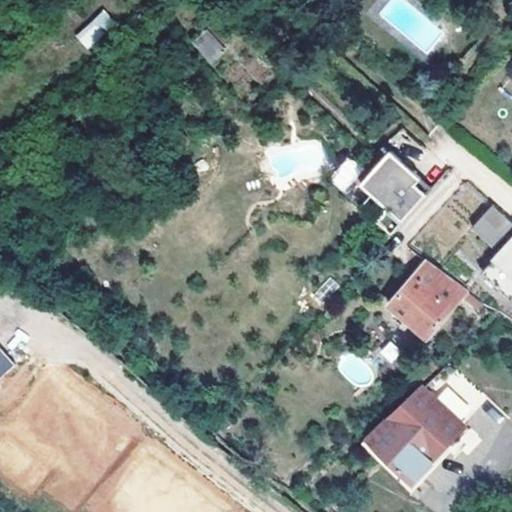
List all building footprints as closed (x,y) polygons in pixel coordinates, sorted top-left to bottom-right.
[(106,11),(74,32),(85,47),(116,26),(106,11)] [(198,32),(217,53),(227,44),(208,22),(198,32)] [(353,185),(358,190),(389,156),(385,152),(368,168),(353,185)] [(365,183),(358,190),(381,211),(376,216),(381,219),(394,231),(433,188),(394,152),(389,156),(365,183)] [(345,192),(364,169),(349,156),(330,179),(345,192)] [(476,226),(495,244),(511,226),(511,219),(495,204),(476,226)] [(511,238),(481,272),(510,300),(511,298),(511,238)] [(395,305),(430,337),(468,295),(432,263),(395,305)] [(0,350),(0,380),(15,368),(0,350)] [(417,391),(380,426),(424,469),(465,428),(463,426),(490,400),(454,361),(419,394),(417,391)]
